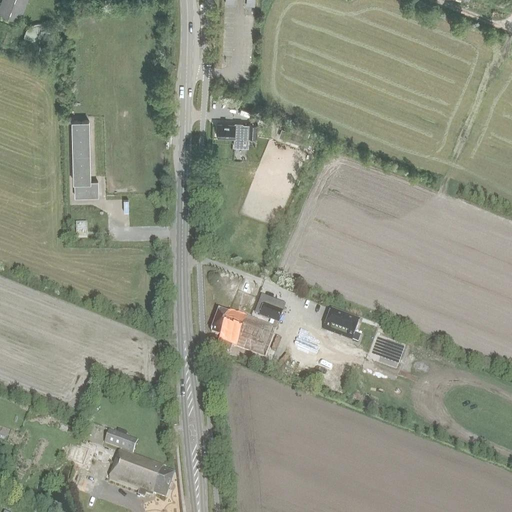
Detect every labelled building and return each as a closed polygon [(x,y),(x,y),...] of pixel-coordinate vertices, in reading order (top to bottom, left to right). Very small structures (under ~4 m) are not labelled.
[(1,0),(0,3),(0,14),(20,22),(27,0),(1,0)] [(45,25),(40,24),(35,24),(31,26),(27,28),(24,32),(22,37),(22,41),(23,46),(26,50),(29,53),(33,55),(38,56),(43,55),(47,53),(51,50),(53,46),(54,41),(54,36),(52,32),(49,28),(45,25)] [(75,183),(75,197),(98,197),(97,182),(90,183),(89,122),(72,122),(74,183),(75,183)] [(218,124),(217,137),(234,138),(234,147),(241,147),(242,138),(256,139),(257,125),(248,124),(248,125),(242,125),(242,124),(235,123),(235,125),(218,124)] [(309,144),(311,145),(313,140),(310,139),(289,131),(286,140),(307,148),(309,144)] [(76,223),(76,238),(87,238),(86,223),(76,223)] [(264,304),(259,316),(263,318),(277,323),(278,324),(283,311),(264,304)] [(220,336),(217,346),(224,349),(226,343),(265,358),(277,327),(230,310),(229,314),(220,310),(211,333),(220,336)] [(332,311),(324,331),(352,341),(358,343),(361,335),(355,333),(359,321),(332,311)] [(133,454),(138,441),(109,430),(104,443),(121,449),(109,480),(139,491),(137,495),(145,497),(146,494),(152,496),(154,493),(165,497),(174,474),(162,469),(163,466),(133,454)] [(74,442),(70,453),(85,458),(89,446),(74,442)]
